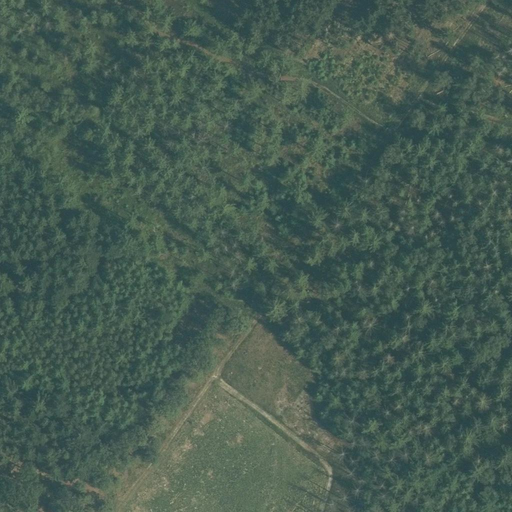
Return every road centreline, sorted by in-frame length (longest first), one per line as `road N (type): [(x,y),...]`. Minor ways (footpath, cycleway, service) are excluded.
road 1 (track): [(320,511),(325,465),(216,383),(201,392),(117,511)]
road 2 (track): [(216,383),(389,133)]
road 3 (track): [(417,96),(489,0)]
